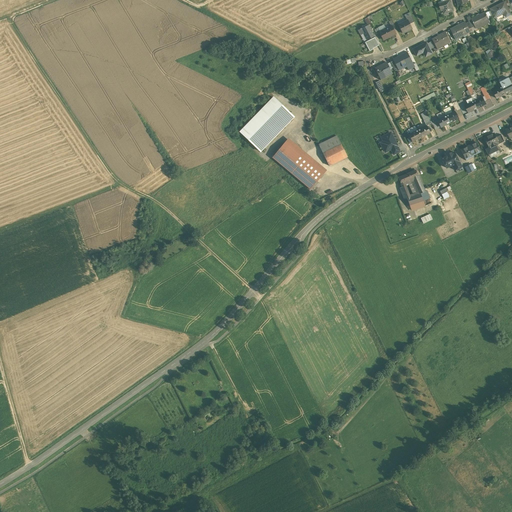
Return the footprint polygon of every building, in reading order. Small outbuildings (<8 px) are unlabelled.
[(451,0),(439,3),(441,8),(443,8),(445,13),(454,11),(451,0)] [(505,2),(491,9),(496,18),(504,14),(509,11),(505,2)] [(414,22),(409,12),(404,15),(407,20),(409,24),(414,22)] [(472,19),(472,21),(475,26),(476,28),(490,21),(489,19),(486,13),(485,12),(472,19)] [(407,20),(398,25),(403,34),(411,29),(409,24),(407,20)] [(466,22),(452,29),(457,40),(471,33),(470,29),(467,23),(466,22)] [(374,37),(368,25),(362,28),(358,30),(359,30),(358,31),(360,35),(363,34),(366,41),(368,40),(374,37)] [(380,32),(379,32),(380,33),(383,40),(388,38),(389,38),(390,38),(390,37),(395,34),(392,29),(391,26),(380,32)] [(446,32),(432,40),(432,41),(435,46),(436,49),(451,41),(446,32)] [(368,41),(364,43),(369,52),(373,50),(372,49),(379,46),(375,38),(374,38),(368,41)] [(426,43),(412,50),(416,56),(425,52),(427,56),(432,54),(426,44),(426,43)] [(489,58),(496,56),(493,48),(486,51),(489,58)] [(406,52),(392,59),(394,62),(397,69),(405,65),(408,70),(414,67),(406,52)] [(387,64),(387,63),(374,69),(379,80),(392,73),(390,69),(387,64)] [(501,83),(500,83),(503,87),(506,94),(511,91),(511,83),(509,79),(504,81),(501,83)] [(500,89),(494,92),(497,99),(506,94),(503,87),(500,89)] [(486,90),(482,91),(487,101),(491,99),(489,95),(486,90)] [(273,97),(239,131),(259,151),(293,117),(273,97)] [(483,97),(477,100),(474,102),(478,109),(487,104),(483,97)] [(468,105),(465,106),(469,113),(478,109),(474,102),(468,105)] [(456,111),(455,112),(458,118),(463,115),(460,109),(456,111)] [(444,112),(438,115),(440,119),(437,121),(440,127),(440,128),(449,123),(446,116),(444,112)] [(455,112),(446,116),(449,123),(458,119),(458,118),(455,112)] [(428,118),(423,120),(426,126),(431,123),(428,118)] [(437,121),(432,124),(435,130),(440,127),(437,121)] [(426,126),(417,130),(421,137),(429,133),(426,126)] [(417,130),(408,135),(409,137),(412,142),(421,137),(417,130)] [(385,152),(391,149),(397,146),(391,133),(381,138),(385,144),(382,146),(385,152)] [(492,135),(490,136),(485,138),(487,141),(486,142),(487,144),(488,144),(490,148),(487,149),(490,156),(500,152),(500,153),(502,152),(501,149),(499,150),(496,144),(499,143),(496,137),(494,133),(492,134),(492,135)] [(502,135),(496,137),(499,143),(499,144),(505,141),(502,135)] [(318,145),(323,153),(341,144),(337,136),(318,145)] [(288,138),(285,142),(323,174),(327,171),(288,138)] [(285,142),(272,158),(310,190),(323,174),(285,142)] [(475,143),(461,150),(466,161),(473,157),(473,155),(480,152),(475,143)] [(341,144),(323,153),(329,167),(348,158),(341,144)] [(397,146),(391,149),(393,155),(400,151),(397,146)] [(450,153),(447,155),(447,156),(441,159),(446,168),(452,165),(454,170),(461,167),(454,153),(451,154),(450,153)] [(415,170),(398,178),(402,187),(402,188),(406,188),(405,184),(408,183),(409,183),(408,181),(410,181),(410,179),(418,176),(415,170)] [(418,176),(410,179),(410,181),(408,181),(409,183),(408,183),(414,196),(419,194),(425,191),(418,176)] [(406,188),(402,188),(402,187),(400,188),(404,199),(406,198),(409,197),(406,188)] [(419,194),(414,196),(409,197),(406,198),(409,205),(423,201),(422,199),(428,196),(426,191),(419,194)] [(423,201),(409,205),(411,210),(425,206),(423,201)] [(429,217),(420,221),(423,226),(432,222),(429,217)]
